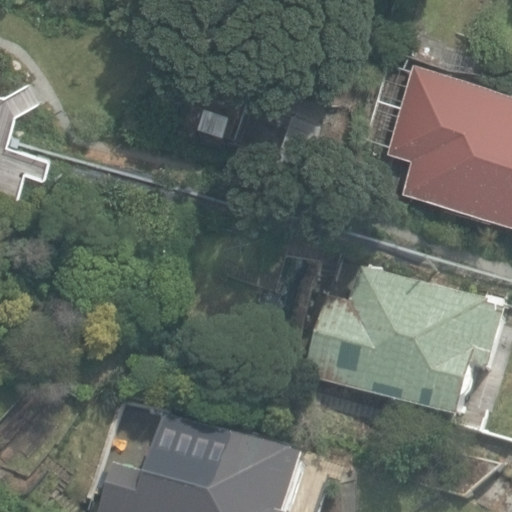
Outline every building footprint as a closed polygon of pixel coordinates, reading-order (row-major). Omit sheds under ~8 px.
[(511,87),(419,61),(417,68),(398,63),(383,115),(402,120),(393,151),(418,158),(409,188),(511,216),(511,87)] [(227,138),(233,109),(206,103),(200,132),(227,138)] [(323,156),(332,119),(298,110),(289,147),(323,156)] [(308,381),(463,428),(481,370),(497,375),(511,325),(511,316),(364,272),(354,306),(332,299),(308,381)] [(105,511),(297,511),(312,463),(169,419),(158,455),(126,446),(105,511)]
